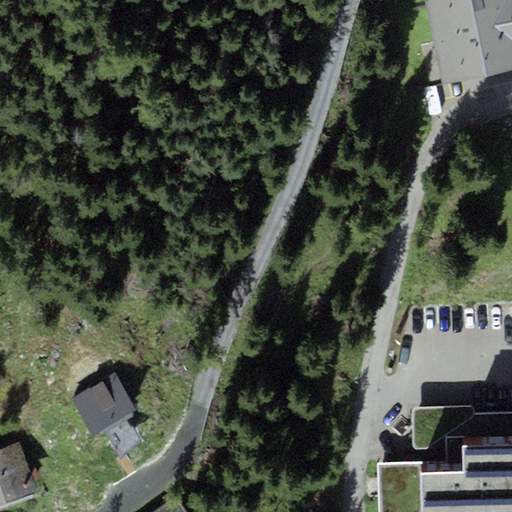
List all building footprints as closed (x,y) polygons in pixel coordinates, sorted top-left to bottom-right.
[(511,0),(431,0),(425,1),(443,84),(511,69),(511,0)] [(137,412),(133,405),(137,403),(119,373),(75,399),(93,429),(97,436),(106,430),(120,454),(142,441),(128,417),(137,412)] [(377,463),(378,511),(511,511),(511,412),(473,415),(473,407),(414,409),(415,463),(377,463)] [(0,450),(0,506),(37,493),(18,443),(0,450)] [(184,511),(175,498),(154,511),(184,511)]
